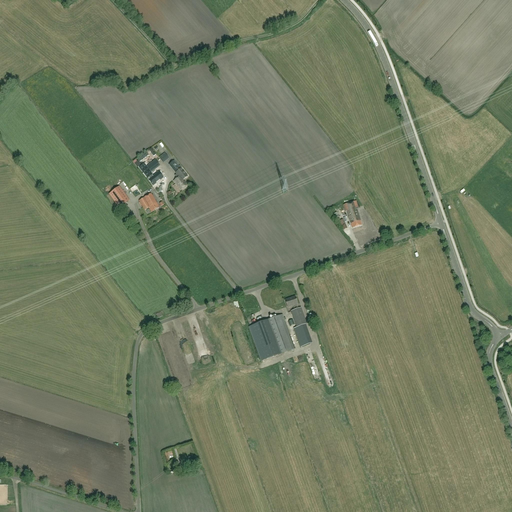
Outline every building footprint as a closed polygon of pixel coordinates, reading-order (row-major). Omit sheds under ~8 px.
[(160,166),(155,160),(153,162),(153,161),(146,166),(151,173),(160,166)] [(179,166),(175,161),(174,161),(169,165),(176,174),(174,176),(177,178),(173,181),(180,190),(187,185),(183,180),(187,177),(183,172),(181,169),(182,168),(180,166),(179,166)] [(159,172),(154,176),(151,173),(146,166),(144,164),(139,168),(153,186),(163,178),(159,172)] [(135,183),(134,181),(139,179),(137,176),(129,180),(131,184),(135,183)] [(143,191),(150,184),(145,178),(133,188),(140,195),(143,192),(143,191)] [(118,188),(109,195),(119,208),(128,202),(118,188)] [(160,208),(151,194),(139,201),(144,210),(149,208),(151,213),(160,208)] [(356,212),(355,209),(358,208),(356,202),(343,206),(345,212),(347,212),(352,229),(361,226),(357,212),(356,212)] [(347,229),(343,220),(340,221),(338,222),(341,227),(342,227),(343,230),(347,229)] [(294,311),(298,309),(297,305),(297,304),(295,297),(285,301),(287,308),(293,306),(294,311)] [(298,309),(294,311),(291,312),(296,328),(306,325),(301,309),(298,309)] [(262,361),(294,349),(284,322),(285,321),(283,315),(250,327),(262,361)] [(295,333),(298,347),(314,342),(311,329),(295,333)] [(181,346),(186,345),(182,331),(177,332),(181,346)] [(200,356),(202,361),(207,359),(207,354),(203,344),(202,338),(201,334),(199,335),(194,337),(194,339),(196,343),(198,348),(199,352),(200,356)]
